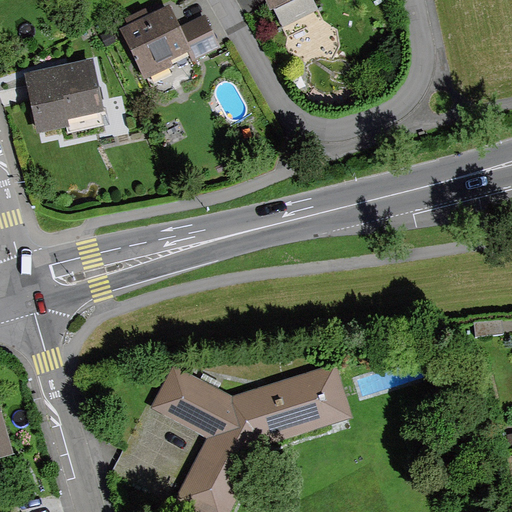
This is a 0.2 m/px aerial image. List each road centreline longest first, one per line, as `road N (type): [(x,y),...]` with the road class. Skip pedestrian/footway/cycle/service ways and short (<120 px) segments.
road 1 (residential): [(413,0),(422,58),(411,90),(379,120),(347,130),(309,127),(285,111),(220,0)]
road 2 (primary): [(381,197),(29,291)]
road 3 (residential): [(29,291),(93,511)]
road 4 (primary): [(511,149),(381,197)]
road 5 (primary): [(381,197),(511,175)]
